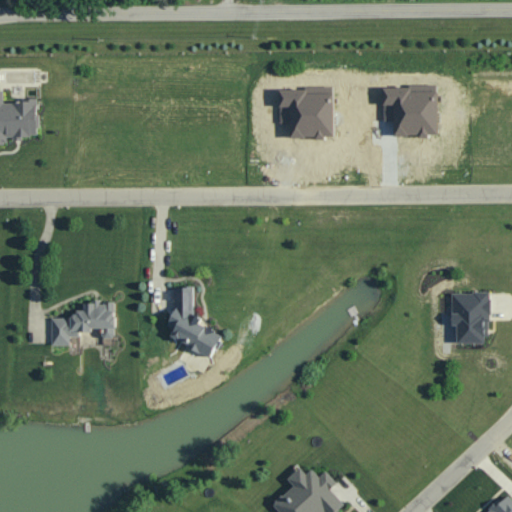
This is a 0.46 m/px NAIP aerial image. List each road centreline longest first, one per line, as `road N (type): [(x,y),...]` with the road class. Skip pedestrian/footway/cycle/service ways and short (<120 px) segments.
road 1 (residential): [(412,511),(50,198),(511,193)]
road 2 (tertiary): [(0,16),(511,8)]
